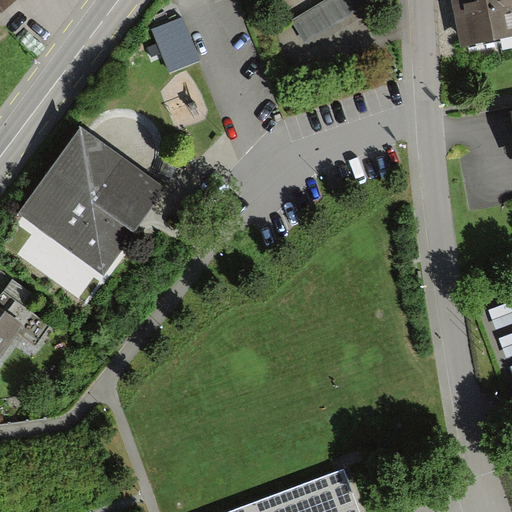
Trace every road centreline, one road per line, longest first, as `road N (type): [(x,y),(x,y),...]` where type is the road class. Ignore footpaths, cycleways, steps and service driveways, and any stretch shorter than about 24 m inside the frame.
road 1 (secondary): [(0,485),(141,440),(511,345)]
road 2 (residential): [(421,0),(424,128),(472,479),(484,511)]
road 3 (tertiary): [(0,155),(117,0)]
